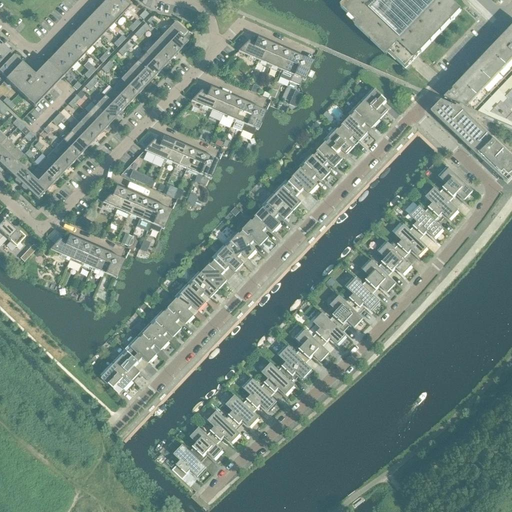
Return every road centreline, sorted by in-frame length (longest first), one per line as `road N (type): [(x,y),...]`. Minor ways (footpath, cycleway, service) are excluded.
road 1 (residential): [(203,500),(355,355),(487,203),(492,190),(485,180),(414,113)]
road 2 (residential): [(112,433),(414,113)]
road 3 (unknown): [(397,487),(450,453),(511,391)]
road 4 (residential): [(414,113),(502,18)]
road 5 (residential): [(0,23),(34,55),(87,0)]
